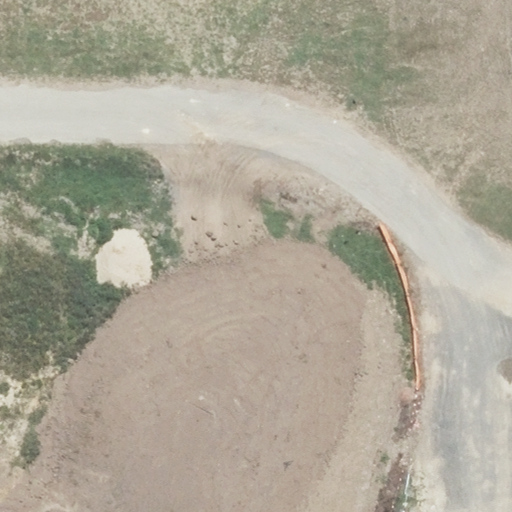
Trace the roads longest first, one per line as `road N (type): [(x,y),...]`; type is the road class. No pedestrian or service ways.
road 1 (residential): [(509,299),(374,176),(286,136),(147,102),(0,111)]
road 2 (unknown): [(469,511),(509,299)]
